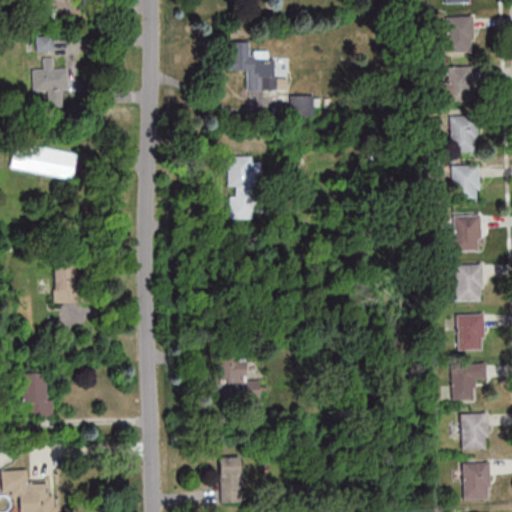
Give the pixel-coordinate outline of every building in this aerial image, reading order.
[(472,17),(447,17),(447,52),(472,52),(472,17)] [(228,71),(246,70),(246,91),(255,91),(255,117),(293,117),(293,103),(274,103),(274,59),(265,59),(265,53),(249,53),(249,41),(228,41),(228,71)] [(32,69),(32,90),(48,91),(48,105),(61,106),(61,90),(67,90),(67,68),(53,67),(53,58),(43,58),(42,69),(32,69)] [(448,65),(448,102),(475,102),(475,65),(448,65)] [(450,151),(477,151),(477,116),(450,116),(450,151)] [(73,178),(76,152),(13,143),(10,169),(73,178)] [(254,216),(255,161),(229,160),(228,215),(254,216)] [(452,165),(452,201),(479,201),(479,165),(452,165)] [(481,214),(453,214),(453,251),(481,251),(481,214)] [(56,301),(75,301),(75,263),(56,263),(56,301)] [(482,264),(455,264),(455,300),(482,300),(482,264)] [(483,314),(458,314),(458,349),(483,349),(483,314)] [(246,352),(216,352),(216,382),(246,382),(246,352)] [(451,400),(474,399),(474,379),(485,379),(484,364),(451,365),(451,400)] [(52,416),(52,398),(45,398),(45,371),(21,371),(21,416),(52,416)] [(460,413),(460,448),(488,448),(488,413),(460,413)] [(240,457),(219,457),(219,503),(240,503),(240,457)] [(489,462),(462,462),(462,499),(489,499),(489,462)] [(0,470),(1,491),(10,491),(11,497),(19,497),(19,511),(54,511),(54,494),(48,494),(48,482),(28,483),(27,469),(0,470)]
